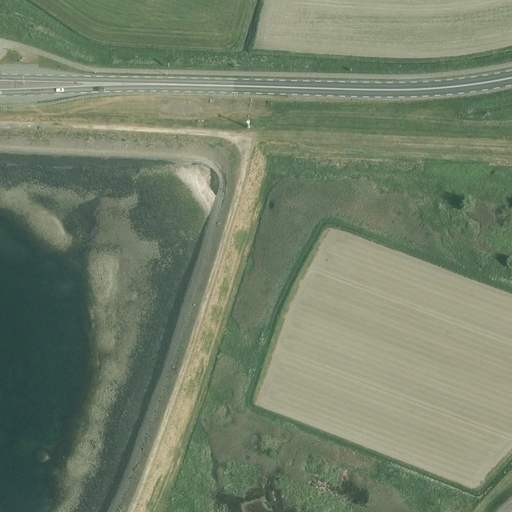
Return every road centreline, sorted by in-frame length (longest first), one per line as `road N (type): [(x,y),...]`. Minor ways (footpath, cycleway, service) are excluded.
road 1 (track): [(124,511),(242,172),(246,139),(0,127)]
road 2 (primary): [(120,84),(374,91),(511,79)]
road 3 (primary): [(0,93),(120,84)]
road 4 (primary): [(120,84),(0,77)]
